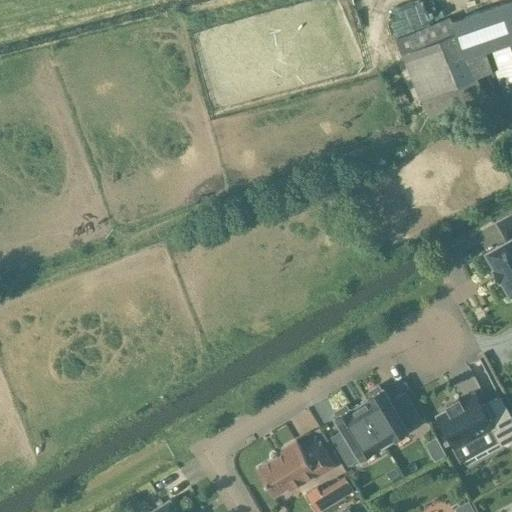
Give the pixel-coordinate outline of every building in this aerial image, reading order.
[(395,39),(429,119),(485,96),(478,78),(495,71),(511,116),(511,0),(453,21),(451,16),(395,39)] [(511,213),(497,222),(506,239),(507,238),(508,240),(487,252),(495,268),(494,269),(500,279),(502,278),(510,294),(511,292),(511,213)] [(368,398),(360,403),(384,443),(422,420),(405,393),(391,401),(383,388),(380,389),(378,386),(368,392),(370,395),(368,397),(368,398)] [(448,409),(437,415),(447,434),(445,436),(446,439),(449,438),(454,448),(491,428),(501,446),(511,439),(511,416),(501,396),(482,406),(475,392),(460,400),(459,399),(446,406),(448,409)] [(384,443),(360,403),(351,408),(351,407),(348,409),(346,405),(336,412),(338,415),(335,417),(343,430),(332,437),(349,464),(384,443)] [(284,452),(258,468),(274,495),(288,486),(290,490),(316,475),(317,477),(328,470),(323,462),(330,458),(321,441),(304,452),(297,440),(282,449),(284,452)] [(344,475),(318,491),(326,506),(353,490),(344,475)] [(177,511),(170,499),(149,511),(177,511)] [(457,511),(475,511),(469,501),(456,508),(457,511)]
